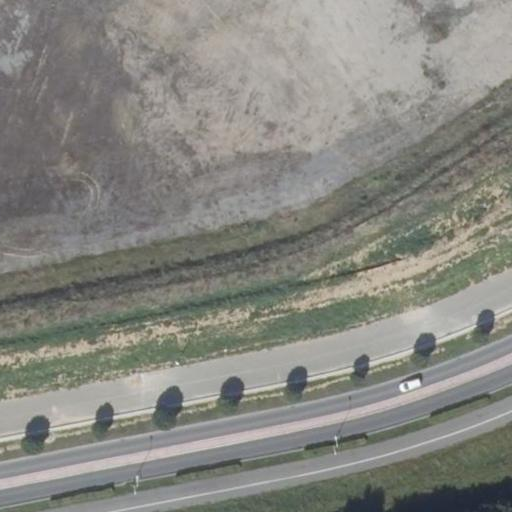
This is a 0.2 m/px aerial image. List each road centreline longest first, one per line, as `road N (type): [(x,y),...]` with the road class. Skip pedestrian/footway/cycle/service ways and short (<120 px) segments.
road 1 (secondary): [(511,346),(331,407),(0,471)]
road 2 (secondary): [(0,497),(346,429),(511,373)]
